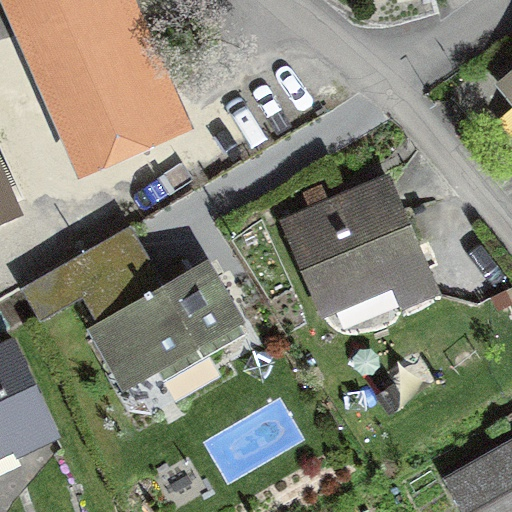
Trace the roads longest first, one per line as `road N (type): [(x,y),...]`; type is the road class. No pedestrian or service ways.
road 1 (residential): [(511,238),(372,88)]
road 2 (residential): [(372,88),(508,0)]
road 3 (residential): [(372,88),(276,0)]
